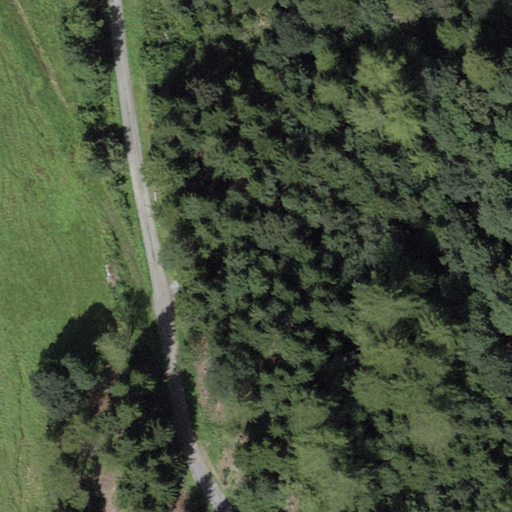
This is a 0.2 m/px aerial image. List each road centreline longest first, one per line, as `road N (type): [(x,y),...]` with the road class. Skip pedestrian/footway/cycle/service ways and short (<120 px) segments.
road 1 (track): [(224,511),(192,466),(176,419),(114,0)]
road 2 (track): [(163,337),(130,284),(115,215),(1,0)]
